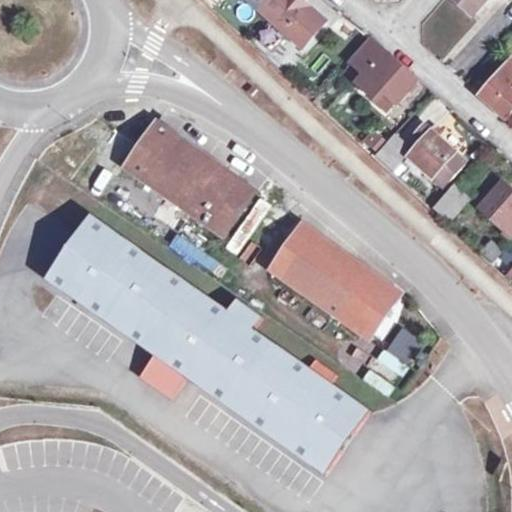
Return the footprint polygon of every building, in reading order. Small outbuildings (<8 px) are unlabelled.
[(245,0),(259,12),(269,0),(245,0)] [(296,0),(269,0),(259,12),(302,51),(325,25),(296,0)] [(482,0),(454,0),(471,14),(482,0)] [(363,76),(354,86),(388,116),(416,83),(368,42),(348,63),(363,76)] [(479,80),(471,90),(504,120),(511,110),(511,62),(510,60),(486,87),(479,80)] [(124,168),(226,238),(258,192),(157,121),(124,168)] [(422,144),(409,158),(431,179),(453,155),(423,127),(414,137),(422,144)] [(389,168),(408,148),(394,136),(376,156),(389,168)] [(511,237),(511,236),(511,193),(500,183),(478,209),(511,237)] [(447,221),(468,198),(452,184),(432,207),(447,221)] [(154,215),(181,234),(193,218),(166,199),(154,215)] [(92,215),(46,280),(153,356),(155,357),(188,380),(189,381),(326,477),(371,411),(255,329),(263,318),(238,301),(230,312),(92,215)] [(303,224),(271,271),(371,341),(403,294),(303,224)] [(401,326),(386,351),(408,364),(423,340),(401,326)] [(188,380),(155,357),(142,376),(174,399),(188,380)]
